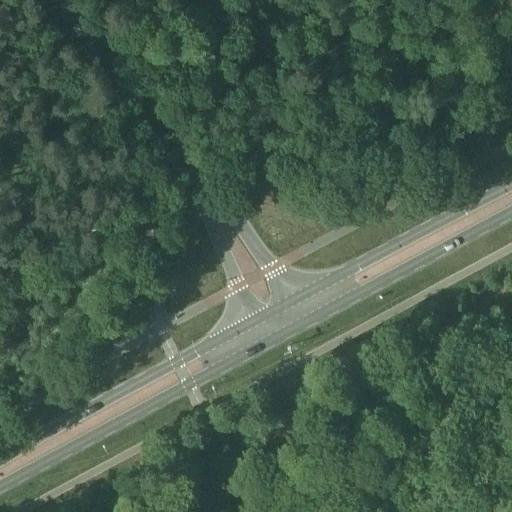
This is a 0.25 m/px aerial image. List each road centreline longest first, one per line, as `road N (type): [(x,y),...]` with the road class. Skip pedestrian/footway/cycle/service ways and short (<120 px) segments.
road 1 (primary): [(0,486),(263,343)]
road 2 (primary): [(252,322),(0,463)]
road 3 (primary): [(511,186),(293,301)]
road 4 (tertiary): [(204,188),(149,105),(55,0)]
road 5 (primary): [(306,321),(511,212)]
road 6 (tertiary): [(293,301),(204,188)]
road 7 (tertiary): [(204,188),(252,322)]
